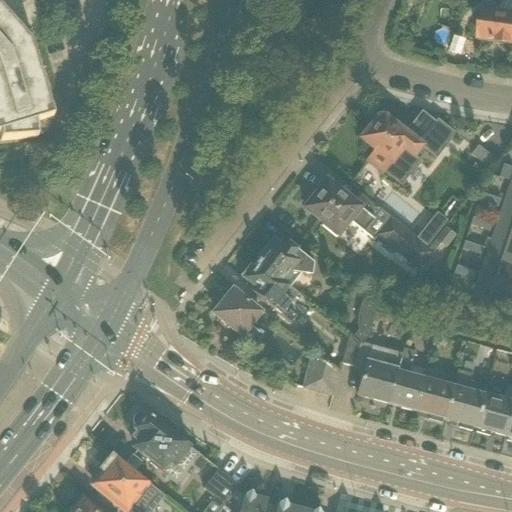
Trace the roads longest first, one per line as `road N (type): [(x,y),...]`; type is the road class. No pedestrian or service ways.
road 1 (tertiary): [(511,499),(318,449),(206,398),(104,331)]
road 2 (secondary): [(104,331),(156,223),(227,0)]
road 3 (secondary): [(170,0),(99,205),(53,299)]
road 4 (residential): [(511,100),(372,68),(363,58),(364,30),(377,0)]
road 5 (secondary): [(0,471),(104,331)]
